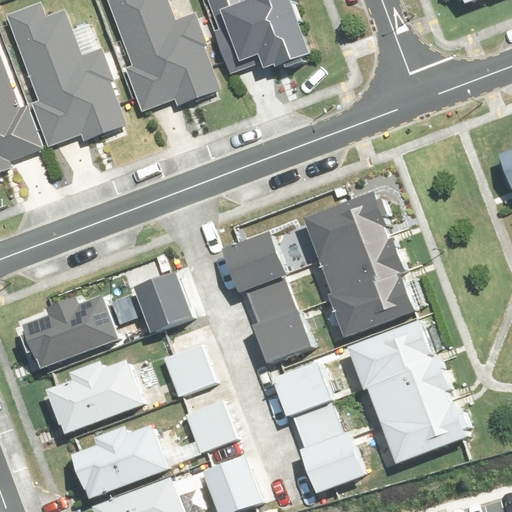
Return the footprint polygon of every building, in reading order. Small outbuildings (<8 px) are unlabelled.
[(98,38),(77,46),(62,2),(43,9),(39,0),(18,0),(6,4),(35,88),(26,91),(42,136),(117,109),(104,70),(108,68),(98,38)] [(194,6),(174,13),(169,0),(112,0),(132,55),(123,58),(139,103),(214,77),(201,38),(205,36),(194,6)] [(214,0),(240,68),(244,66),(272,56),(276,66),(320,50),(301,0),(214,0)] [(16,67),(0,72),(0,150),(36,138),(22,99),(27,97),(16,67)] [(312,216),(327,255),(391,229),(389,222),(393,220),(380,188),(312,216)] [(327,255),(343,293),(407,267),(406,263),(409,262),(399,237),(395,239),(391,229),(327,255)] [(233,249),(249,289),(298,269),(282,230),(233,249)] [(30,293),(48,346),(139,314),(121,261),(30,293)] [(338,295),(354,334),(423,306),(407,267),(343,293),(338,295)] [(184,269),(143,284),(160,329),(201,313),(184,269)] [(249,289),(263,322),(303,306),(289,273),(249,289)] [(303,306),(263,322),(278,359),(321,342),(306,305),(303,306)] [(358,344),(373,381),(442,354),(427,317),(358,344)] [(144,337),(63,367),(83,419),(164,390),(144,337)] [(206,342),(170,356),(185,395),(221,381),(206,342)] [(373,381),(388,419),(457,391),(442,354),(373,381)] [(280,375),(296,414),(334,399),(340,397),(325,357),(280,375)] [(388,419),(405,459),(473,432),(457,391),(388,419)] [(296,414),(309,446),(347,431),(334,399),(296,414)] [(231,400),(193,414),(205,447),(243,433),(231,400)] [(170,405),(85,435),(103,485),(188,454),(170,405)] [(347,431),(309,446),(326,488),(372,469),(356,428),(347,431)] [(252,454),(213,470),(229,511),(231,511),(269,497),(252,454)] [(196,464),(106,492),(112,511),(201,511),(211,509),(196,464)]
